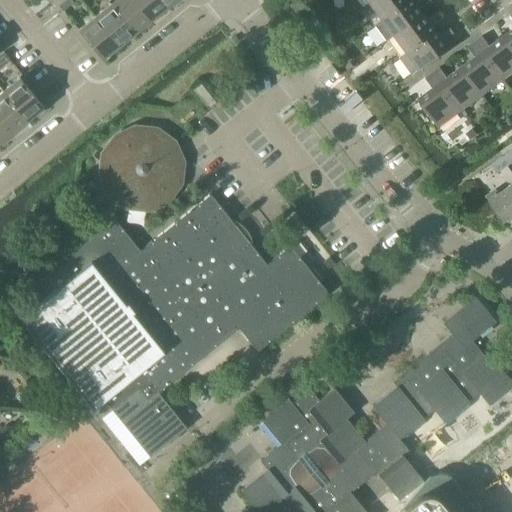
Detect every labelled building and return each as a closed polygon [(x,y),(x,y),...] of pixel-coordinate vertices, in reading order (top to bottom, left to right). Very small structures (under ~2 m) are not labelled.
[(63,11),(73,3),(70,0),(65,0),(59,6),(63,11)] [(134,0),(108,0),(110,3),(134,32),(150,19),(134,0)] [(160,0),(134,0),(150,19),(166,7),(160,0)] [(374,0),(371,2),(383,18),(408,0),(374,0)] [(408,0),(383,18),(376,24),(388,40),(395,35),(424,14),(420,9),(431,0),(430,0),(419,0),(416,3),(413,0),(408,0)] [(110,3),(95,16),(118,45),(134,32),(110,3)] [(424,14),(395,35),(407,51),(436,30),(433,25),(444,17),(440,12),(428,20),(424,14)] [(95,16),(78,29),(102,59),(118,45),(95,16)] [(407,51),(400,57),(413,74),(449,47),(444,41),(455,33),(451,28),(440,35),(436,30),(407,51)] [(511,71),(511,45),(504,35),(490,46),(482,35),(475,41),(503,79),(511,71)] [(481,94),(503,79),(475,41),(468,46),(476,57),(462,67),(481,94)] [(4,52),(0,54),(0,66),(10,59),(11,58),(5,51),(4,52)] [(481,94),(462,67),(447,77),(439,66),(432,71),(460,109),(481,94)] [(438,126),(460,109),(432,71),(425,77),(433,87),(418,98),(438,126)] [(19,77),(2,90),(14,105),(26,120),(43,106),(19,77)] [(201,83),(193,90),(208,108),(216,102),(201,83)] [(2,90),(0,92),(0,120),(10,133),(26,120),(14,105),(2,90)] [(0,120),(0,141),(10,133),(0,120)] [(135,126),(116,135),(103,152),(101,174),(109,193),(127,206),(148,208),(168,199),(180,182),(182,161),(174,141),(156,128),(135,126)] [(472,128),(465,133),(470,139),(476,134),(472,128)] [(511,151),(502,158),(508,166),(511,163),(511,151)] [(502,158),(492,164),(498,173),(508,166),(502,158)] [(511,215),(511,184),(498,194),(502,199),(494,204),(505,219),(511,215)] [(266,262),(211,193),(210,192),(209,193),(140,249),(136,243),(115,218),(45,275),(56,288),(20,316),(93,406),(94,405),(103,397),(150,455),(187,426),(159,391),(239,327),(248,338),(257,349),(328,292),(290,244),(266,262)] [(332,256),(321,265),(327,272),(338,263),(332,256)] [(483,355),(477,347),(470,339),(494,320),(475,295),(442,321),(452,333),(428,352),(393,380),(397,385),(372,405),(386,423),(365,439),(346,416),(354,411),(334,387),(319,399),(310,388),(292,402),(289,398),(262,420),(276,438),(280,443),(260,459),(264,464),(266,467),(240,488),(259,511),(260,511),(268,505),(273,511),(367,511),(350,491),(376,470),(399,499),(423,480),(392,441),(434,409),(442,420),(468,400),(461,391),(472,383),(488,403),(511,384),(511,382),(488,351),(483,355)] [(428,477),(397,511),(477,511),(476,511),(476,510),(475,509),(474,508),(474,507),(473,507),(472,507),(471,507),(470,508),(464,500),(465,499),(466,499),(466,498),(466,497),(454,480),(454,479),(453,479),(453,478),(452,478),(452,477),(451,477),(451,476),(450,476),(449,475),(448,475),(447,474),(446,474),(445,474),(444,473),(443,473),(442,473),(441,473),(440,473),(439,473),(438,473),(437,473),(436,473),(435,473),(434,474),(433,474),(432,474),(432,475),(431,475),(430,475),(430,476),(429,476),(428,477)]
